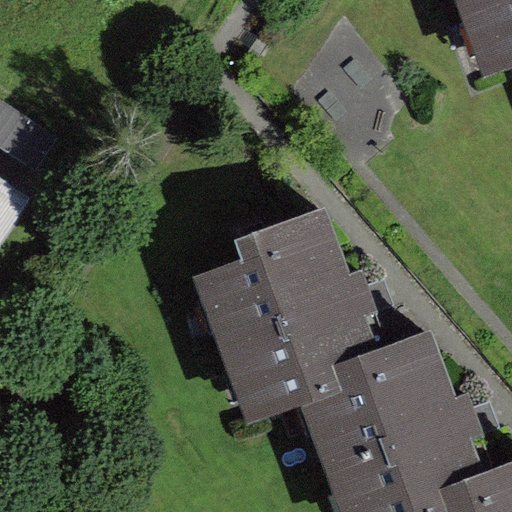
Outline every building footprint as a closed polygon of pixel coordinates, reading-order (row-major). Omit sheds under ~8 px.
[(511,0),(454,0),(484,79),(511,68),(511,0)] [(0,101),(0,145),(33,168),(54,138),(0,101)] [(0,216),(9,203),(0,196),(0,216)] [(343,392),(333,366),(377,350),(326,208),(232,241),(239,261),(191,277),(244,427),(301,407),(343,392)] [(343,392),(301,407),(338,511),(446,511),(439,489),(484,473),(433,330),(377,350),(333,366),(343,392)] [(446,511),(511,511),(511,463),(484,473),(439,489),(446,511)]
